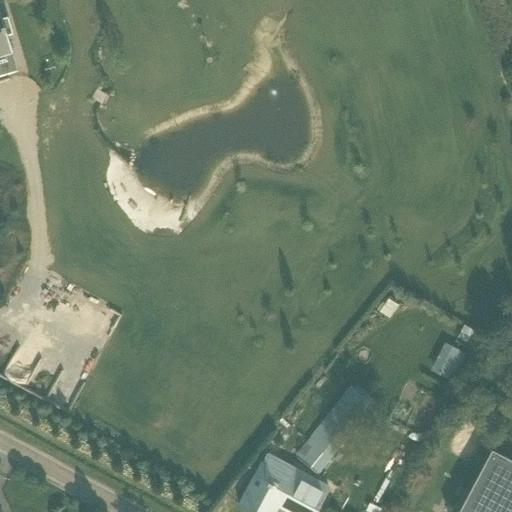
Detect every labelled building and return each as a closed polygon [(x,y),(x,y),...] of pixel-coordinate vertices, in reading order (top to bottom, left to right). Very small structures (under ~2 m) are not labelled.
[(12,52),(13,51),(8,34),(12,32),(7,17),(3,19),(0,8),(0,54),(12,51),(12,52)] [(0,210),(0,328),(21,341),(71,249),(0,210)] [(444,342),(432,370),(454,380),(467,351),(444,342)] [(367,411),(352,399),(347,394),(296,457),(319,474),(368,412),(367,411)] [(511,511),(511,459),(492,449),(461,509),(459,511),(511,511)] [(315,482),(314,484),(308,495),(294,487),(290,495),(258,477),(241,508),(248,511),(271,511),(277,502),(285,505),(284,506),(294,511),(316,511),(321,503),(328,490),(315,482)]
